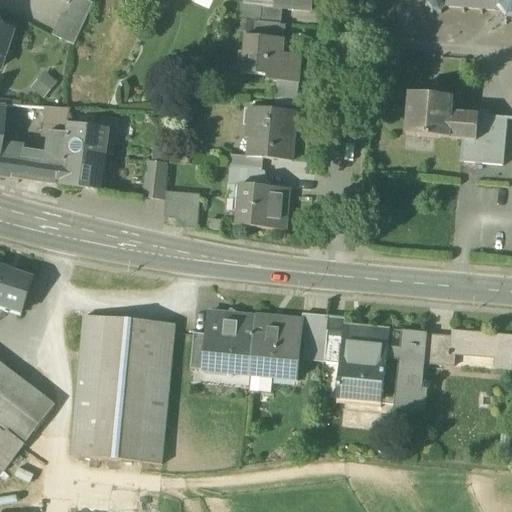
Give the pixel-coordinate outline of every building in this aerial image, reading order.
[(53,38),(74,48),(93,6),(81,0),(75,0),(67,19),(62,17),(53,38)] [(239,22),(281,26),(282,10),(312,13),(313,0),(245,0),(245,6),(241,5),(239,22)] [(511,0),(428,0),(428,7),(425,8),(426,10),(428,9),(432,13),(431,15),(432,16),(433,14),(439,14),(440,17),(442,16),(441,14),(445,10),(462,11),(462,15),(465,15),(465,12),(480,13),(480,16),(482,17),(483,13),(495,14),(495,16),(499,14),(506,22),(504,26),(506,27),(508,24),(511,23),(511,0)] [(245,39),(279,42),(280,27),(281,27),(281,26),(239,22),(238,34),(245,35),(245,39)] [(0,62),(9,35),(0,31),(0,62)] [(277,84),(299,86),(301,58),(282,56),(283,43),(284,43),(284,42),(283,42),(279,42),(245,39),(242,76),(267,78),(266,83),(277,84)] [(58,85),(44,74),(31,90),(44,102),(58,85)] [(276,100),(297,102),(299,86),(277,84),(276,100)] [(460,165),(503,169),(507,121),(451,116),(452,101),(410,97),(406,138),(462,143),(460,165)] [(0,180),(60,189),(67,139),(50,137),(47,158),(20,154),(20,149),(1,146),(0,145),(0,142),(5,107),(0,107),(0,180)] [(263,161),(292,164),(296,114),(249,110),(246,140),(249,140),(248,159),(248,160),(263,161)] [(64,112),(48,111),(46,137),(50,137),(67,139),(69,127),(71,112),(70,112),(64,112)] [(60,189),(102,194),(108,148),(116,149),(117,141),(116,141),(118,129),(99,127),(99,126),(94,125),(94,130),(69,127),(67,139),(60,189)] [(230,170),(262,173),(263,161),(248,160),(248,159),(231,157),(230,170)] [(142,201),(166,204),(169,167),(147,165),(142,201)] [(237,229),(285,233),(288,192),(260,189),(262,173),(230,170),(227,201),(239,202),(237,229)] [(166,195),(166,204),(164,221),(178,223),(180,196),(166,195)] [(180,196),(178,223),(186,231),(198,232),(201,198),(180,196)] [(0,308),(22,316),(34,281),(1,271),(1,270),(0,269),(0,308)] [(202,373),(250,377),(256,319),(240,318),(231,311),(226,317),(208,315),(206,337),(202,373)] [(305,342),(326,344),(328,320),(328,319),(303,317),(302,324),(303,324),(302,342),(305,342)] [(256,319),(250,377),(273,379),(274,379),(274,373),(298,376),(302,342),(303,324),(302,324),(256,319)] [(71,460),(162,468),(175,329),(84,320),(71,460)] [(345,322),(328,320),(326,344),(324,365),(327,365),(327,366),(340,367),(343,332),(344,332),(345,322)] [(363,403),(364,404),(365,394),(383,396),(384,396),(384,394),(383,394),(385,378),(385,377),(387,362),(388,350),(389,332),(369,330),(369,335),(344,332),(343,332),(340,367),(336,401),(363,403)] [(394,411),(425,415),(428,392),(422,392),(424,366),(427,337),(427,336),(401,333),(400,351),(398,363),(395,397),(394,408),(394,411)] [(495,372),(511,373),(511,372),(511,338),(451,333),(451,339),(449,355),(455,356),(496,360),(495,372)] [(190,372),(202,373),(206,337),(194,336),(190,372)] [(424,366),(436,367),(439,338),(427,337),(424,366)] [(451,339),(439,338),(436,367),(454,369),(455,356),(449,355),(451,339)] [(326,344),(305,342),(303,363),(324,365),(326,344)] [(400,351),(388,350),(387,362),(398,363),(400,351)] [(0,470),(5,474),(56,408),(0,365),(0,470)] [(274,373),(274,379),(298,382),(298,376),(274,373)] [(272,397),(273,379),(250,377),(248,395),(272,397)] [(364,404),(363,403),(363,408),(381,410),(381,407),(383,396),(365,394),(364,404)] [(394,408),(395,397),(383,396),(381,407),(394,408)]
